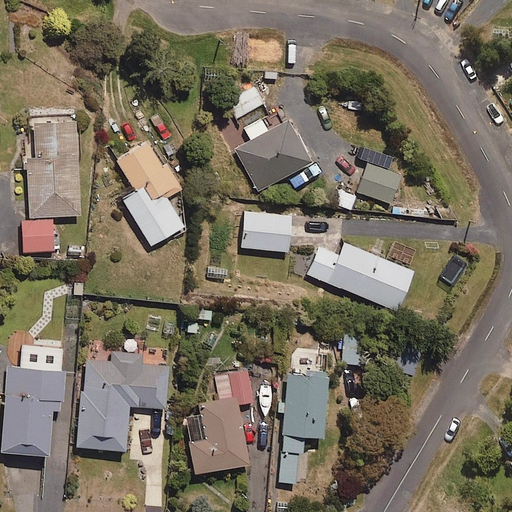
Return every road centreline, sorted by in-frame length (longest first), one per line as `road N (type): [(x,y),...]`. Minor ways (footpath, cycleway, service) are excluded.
road 1 (residential): [(511,212),(437,77),(400,38),(331,18),(180,4)]
road 2 (residential): [(382,511),(511,291)]
